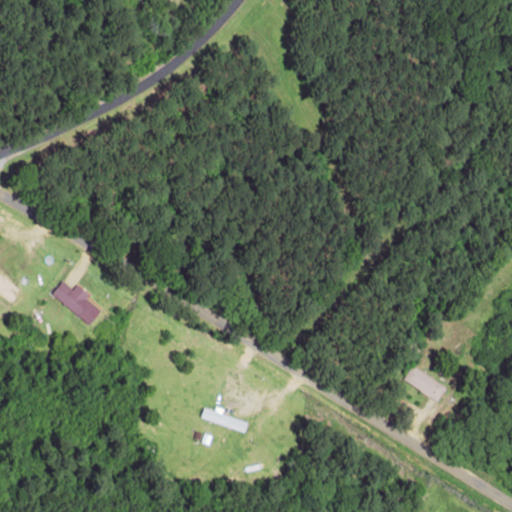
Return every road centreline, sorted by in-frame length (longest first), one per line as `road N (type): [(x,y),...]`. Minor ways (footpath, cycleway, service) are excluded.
road 1 (residential): [(489,511),(0,182)]
road 2 (residential): [(0,143),(147,116),(264,0)]
